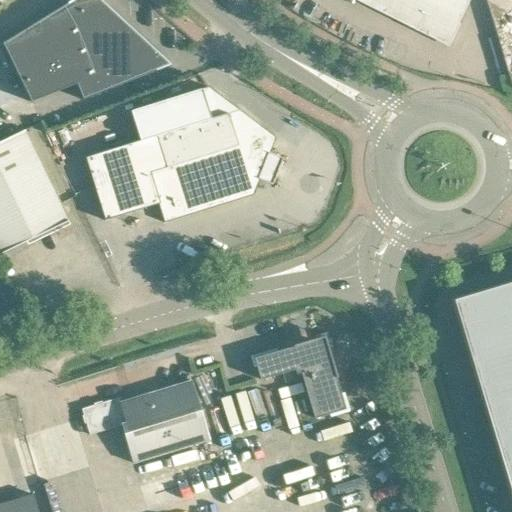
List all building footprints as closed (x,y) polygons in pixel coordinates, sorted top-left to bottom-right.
[(158,58),(94,0),(72,0),(6,41),(30,102),(76,84),(82,100),(155,71),(155,70),(157,59),(158,58)] [(363,0),(446,41),(466,0),(363,0)] [(239,110),(85,158),(104,220),(158,204),(164,223),(253,195),(259,180),(272,185),(282,158),(269,153),(275,138),(239,110)] [(24,131),(0,142),(0,254),(68,221),(24,131)] [(511,282),(452,300),(511,498),(511,282)] [(254,359),(259,378),(295,368),(296,374),(301,372),(315,418),(345,409),(336,378),(337,378),(331,357),(325,359),(321,343),(313,346),(311,340),(293,346),(293,347),(254,359)] [(81,409),(89,435),(121,425),(132,463),(209,440),(191,381),(120,402),(118,398),(81,409)] [(0,511),(36,511),(32,494),(0,503),(0,511)]
